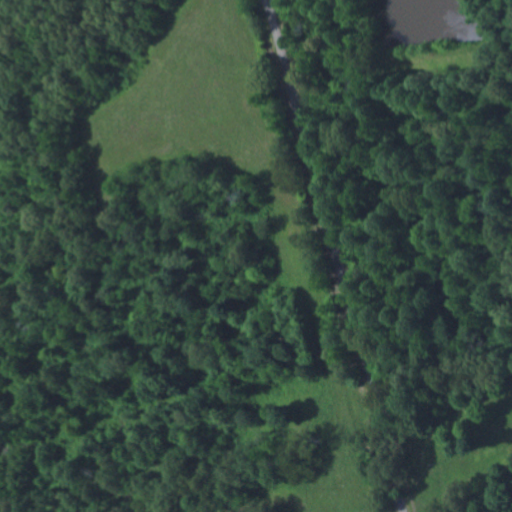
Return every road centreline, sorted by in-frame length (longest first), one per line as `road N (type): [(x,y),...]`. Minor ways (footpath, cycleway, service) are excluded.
road 1 (residential): [(403,511),(267,0)]
road 2 (residential): [(385,433),(143,511)]
